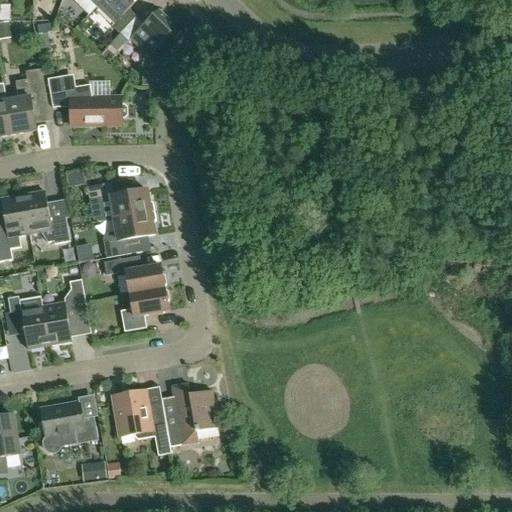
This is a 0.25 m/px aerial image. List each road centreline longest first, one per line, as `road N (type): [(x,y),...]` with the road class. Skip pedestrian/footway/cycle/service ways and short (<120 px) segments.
road 1 (residential): [(0,386),(193,351),(202,312),(177,188),(160,158),(91,154),(0,169)]
road 2 (unclassified): [(479,51),(304,61),(280,55),(223,0)]
